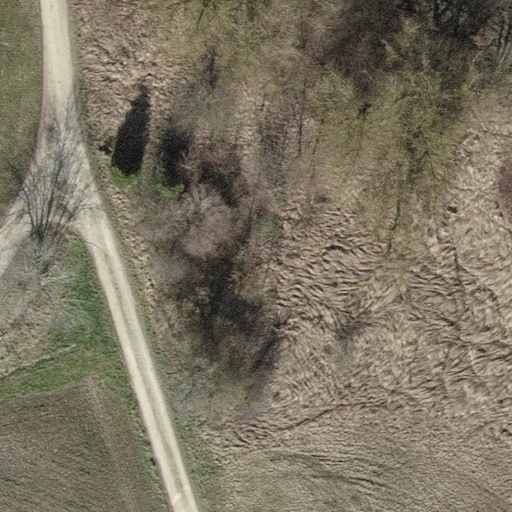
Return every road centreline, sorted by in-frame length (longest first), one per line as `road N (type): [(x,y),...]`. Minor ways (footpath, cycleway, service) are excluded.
road 1 (track): [(66,0),(70,114),(104,244),(197,511)]
road 2 (track): [(0,282),(26,240),(70,114)]
